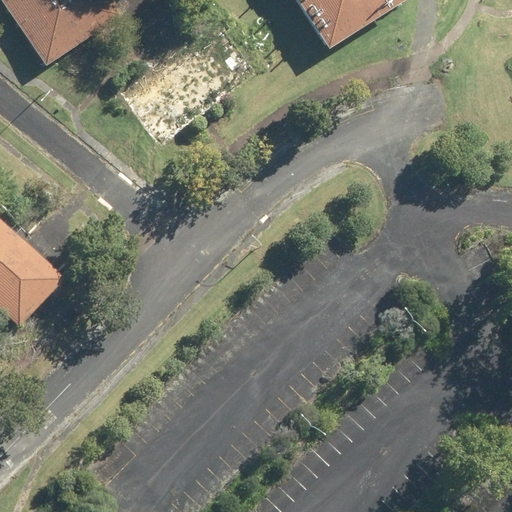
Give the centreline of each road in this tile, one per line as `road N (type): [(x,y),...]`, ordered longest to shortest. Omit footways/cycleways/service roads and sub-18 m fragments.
road 1 (unclassified): [(0,453),(187,260)]
road 2 (unclassified): [(0,95),(187,260)]
road 3 (unclassified): [(187,260),(329,139),(385,125)]
